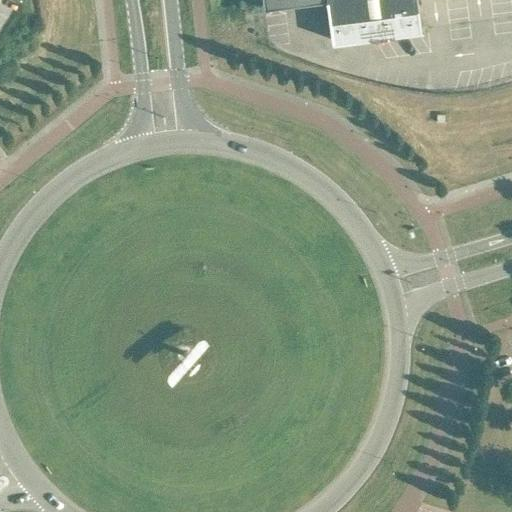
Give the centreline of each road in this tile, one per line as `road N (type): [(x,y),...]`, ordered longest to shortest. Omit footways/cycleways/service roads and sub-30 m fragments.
road 1 (secondary): [(382,268),(325,190),(284,163),(190,140)]
road 2 (secondary): [(319,511),(359,471),(380,434),(394,394),(395,309)]
road 3 (secondary): [(142,146),(66,181),(34,209),(0,265)]
road 4 (secondary): [(132,0),(142,146)]
road 5 (secondary): [(190,140),(169,0)]
road 6 (tertiary): [(511,238),(382,268)]
road 7 (tertiary): [(395,309),(511,272)]
